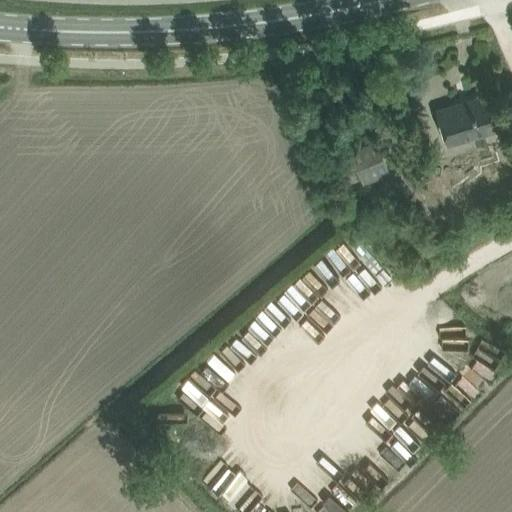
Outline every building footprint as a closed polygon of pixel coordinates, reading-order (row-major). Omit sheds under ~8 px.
[(438,109),(448,143),(499,127),(488,94),(438,109)] [(351,150),(336,156),(347,183),(361,177),(363,182),(389,171),(387,166),(384,158),(377,139),(351,150)] [(471,409),(485,392),(466,375),(451,392),(471,409)] [(195,379),(187,388),(207,405),(214,397),(195,379)] [(160,410),(165,433),(193,426),(187,403),(160,410)] [(220,422),(205,438),(214,446),(228,431),(220,422)] [(240,432),(222,449),(230,458),(249,442),(240,432)] [(197,442),(181,461),(189,468),(205,449),(197,442)]
